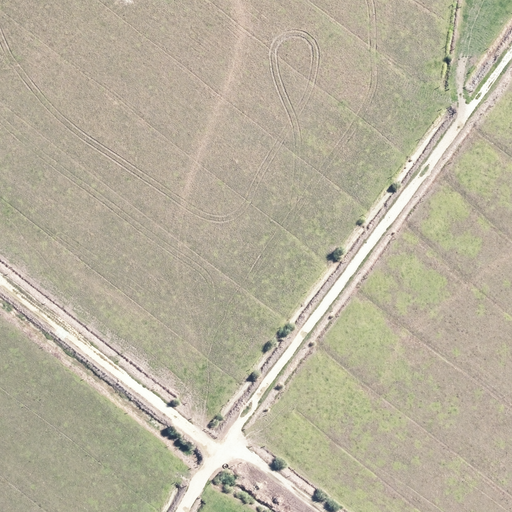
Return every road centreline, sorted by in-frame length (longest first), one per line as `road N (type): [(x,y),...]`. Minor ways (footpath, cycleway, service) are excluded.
road 1 (track): [(191,511),(226,447),(511,55)]
road 2 (track): [(326,511),(260,460),(195,434),(0,282)]
